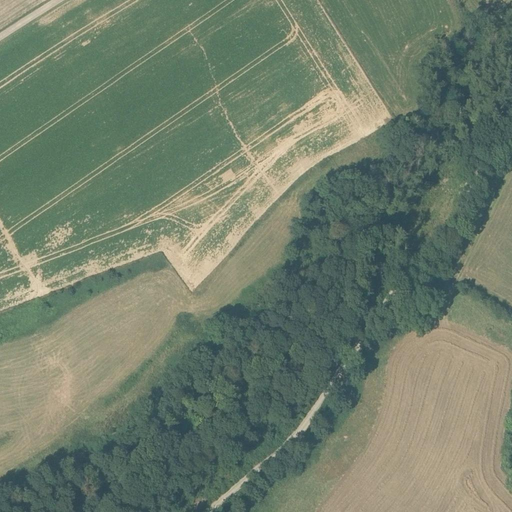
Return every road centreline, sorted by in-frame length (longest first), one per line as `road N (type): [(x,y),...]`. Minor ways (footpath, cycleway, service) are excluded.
road 1 (unclassified): [(409,274),(297,423),(191,511)]
road 2 (unclassified): [(409,274),(448,235),(511,121)]
